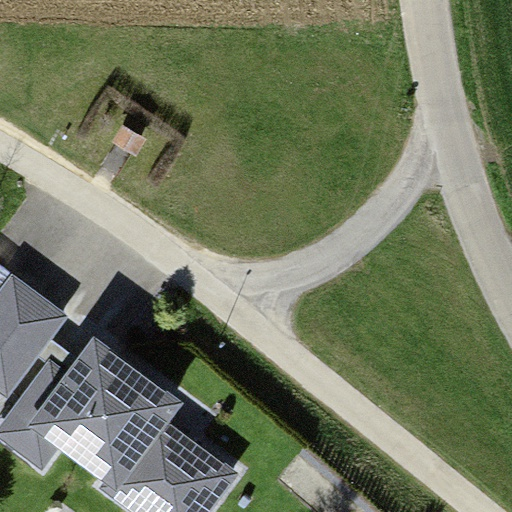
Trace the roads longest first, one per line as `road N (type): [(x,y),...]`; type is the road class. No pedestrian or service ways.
road 1 (track): [(480,511),(225,308),(0,152)]
road 2 (unclassified): [(225,308),(335,266),(397,211),(450,136)]
road 3 (tertiary): [(511,294),(487,255),(450,136)]
road 4 (tertiary): [(450,136),(424,53),(421,0)]
